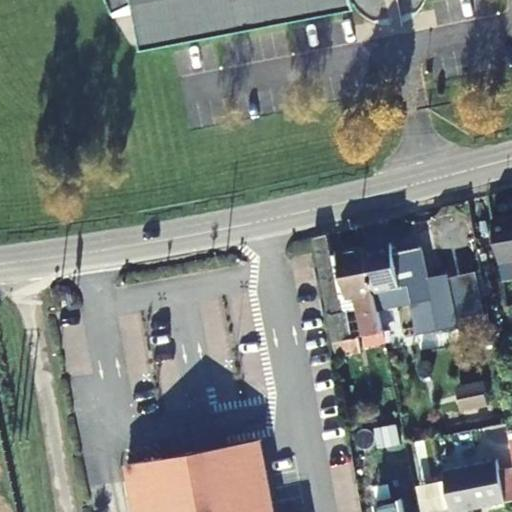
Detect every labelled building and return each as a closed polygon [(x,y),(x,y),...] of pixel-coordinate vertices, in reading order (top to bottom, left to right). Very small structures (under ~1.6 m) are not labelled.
[(136,0),(145,45),(359,2),(358,0),(136,0)] [(502,262),(511,260),(511,214),(494,217),(502,262)] [(380,323),(365,250),(333,258),(329,236),(313,240),(316,254),(336,367),(347,364),(346,356),(360,353),(358,339),(364,338),(366,349),(384,346),(380,323)] [(390,244),(365,250),(380,323),(407,318),(406,309),(412,308),(419,336),(439,332),(427,281),(421,250),(394,257),(390,244)] [(427,281),(439,332),(457,328),(446,277),(427,281)] [(457,385),(460,411),(489,407),(485,381),(457,385)] [(163,458),(167,476),(266,458),(263,441),(163,458)] [(275,511),(266,458),(167,476),(163,458),(130,464),(138,511),(275,511)] [(496,462),(442,473),(450,511),(468,511),(505,504),(496,462)] [(376,503),(377,511),(407,511),(406,501),(376,503)]
